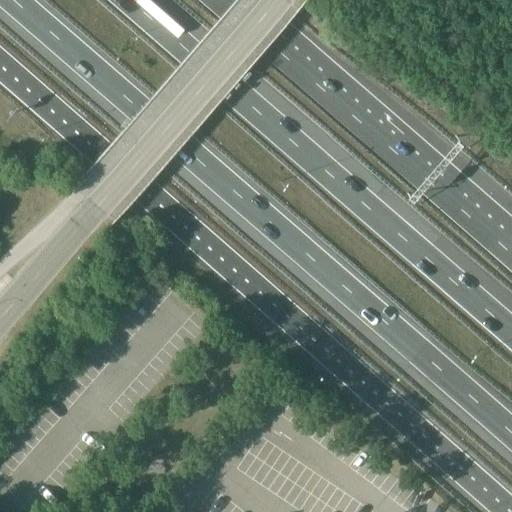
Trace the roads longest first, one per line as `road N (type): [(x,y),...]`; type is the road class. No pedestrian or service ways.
road 1 (motorway): [(0,55),(511,504)]
road 2 (motorway): [(15,0),(511,432)]
road 3 (motorway): [(511,333),(129,0)]
road 4 (unclassified): [(0,320),(276,0)]
road 5 (motorway): [(511,252),(220,0)]
